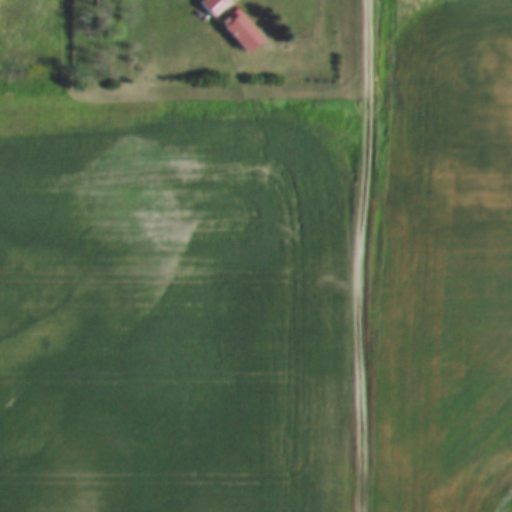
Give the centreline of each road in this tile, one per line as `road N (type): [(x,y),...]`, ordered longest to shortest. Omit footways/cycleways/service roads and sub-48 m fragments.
road 1 (track): [(361,511),(367,0)]
road 2 (track): [(0,98),(338,98),(369,85)]
